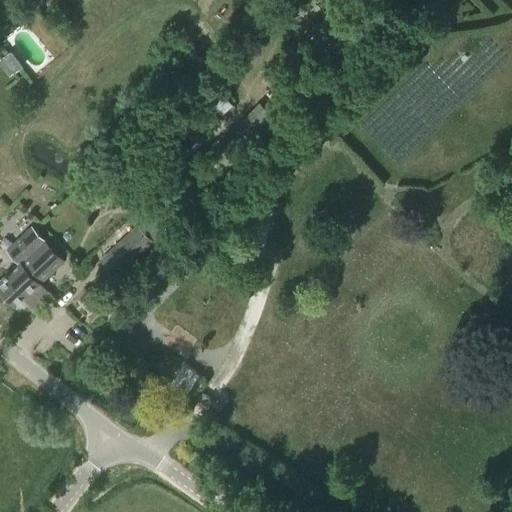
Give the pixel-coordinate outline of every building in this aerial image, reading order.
[(309,33),(327,50),(346,29),(329,13),(309,33)] [(285,84),(266,102),(279,116),(298,98),(285,84)] [(256,115),(233,138),(244,150),(268,128),(256,115)] [(227,168),(240,154),(226,142),(214,156),(227,168)] [(117,274),(181,214),(170,202),(142,229),(139,225),(103,259),(117,274)] [(35,301),(47,290),(39,281),(63,259),(32,226),(8,248),(20,260),(0,279),(0,286),(16,304),(27,293),(35,301)] [(170,383),(186,394),(200,374),(184,363),(170,383)] [(191,411),(213,419),(220,399),(198,392),(191,411)]
